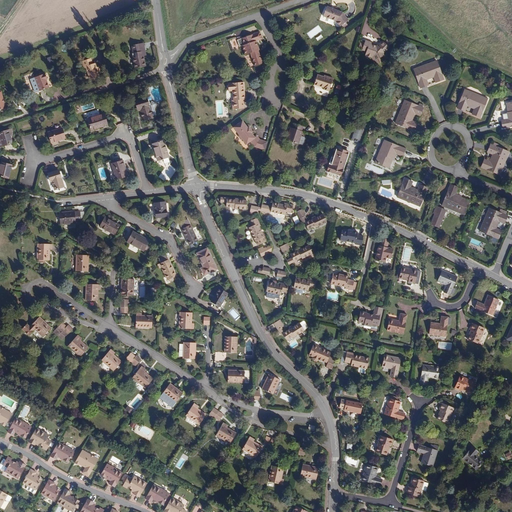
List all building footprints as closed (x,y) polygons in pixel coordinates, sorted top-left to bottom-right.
[(348,20),(342,12),(327,6),(323,16),(335,21),(340,27),(348,20)] [(259,50),(256,41),(262,39),(260,32),(253,34),(242,38),(241,36),(237,37),(238,39),(237,39),(239,46),(241,46),(244,55),(250,53),(255,66),(262,63),(258,51),(259,50)] [(233,49),(239,47),(236,37),(229,39),(233,49)] [(383,53),(389,47),(384,43),(380,47),(376,45),(375,45),(371,44),(372,42),(365,40),(364,42),(362,48),(361,50),(365,52),(364,55),(371,58),(374,65),(386,60),(383,53)] [(145,66),(143,56),(142,51),(139,52),(138,44),(132,45),(133,53),(135,53),(136,57),(132,58),(135,68),(145,66)] [(97,70),(100,70),(99,66),(96,67),(95,63),(92,64),(90,58),(81,61),(83,69),(86,68),(89,79),(99,76),(97,72),(97,70)] [(444,79),(437,60),(413,69),(420,88),(429,85),(427,80),(433,77),(435,83),(444,79)] [(48,87),(46,80),(47,79),(45,73),(34,77),(39,91),(48,87)] [(329,91),(333,78),(324,75),(323,76),(317,74),(314,85),(323,88),(322,89),(329,91)] [(245,99),(243,82),(228,83),(229,91),(232,91),(233,100),(231,100),(232,109),(244,108),(243,99),(245,99)] [(480,118),(488,98),(464,89),(457,108),(465,111),(467,106),(474,109),(471,114),(480,118)] [(153,118),(152,116),(156,115),(154,108),(156,104),(152,101),(150,104),(148,105),(146,97),(135,100),(138,111),(140,110),(143,121),(153,118)] [(224,100),(216,100),(217,117),(228,116),(227,109),(224,109),(224,100)] [(420,116),(423,108),(404,100),(395,123),(414,131),(417,123),(412,120),(414,114),(420,116)] [(511,126),(511,101),(508,103),(510,111),(507,111),(506,111),(507,119),(501,120),(502,129),(503,128),(511,126)] [(107,125),(104,114),(87,119),(91,130),(107,125)] [(254,137),(251,133),(252,132),(248,127),(247,127),(242,121),(233,127),(239,135),(238,136),(240,139),(242,139),(246,145),(250,141),(254,147),(264,150),(267,142),(259,139),(256,135),(254,137)] [(301,136),(303,131),(302,131),(303,127),(293,123),(291,128),(290,127),(286,140),(298,144),(299,143),(301,144),(303,143),(304,139),(304,138),(303,137),(301,136)] [(359,143),(363,128),(356,126),(351,141),(359,143)] [(65,138),(62,128),(48,132),(51,143),(65,138)] [(0,146),(12,143),(10,136),(9,134),(13,133),(11,129),(5,131),(1,132),(0,132),(0,146)] [(169,157),(163,140),(152,144),(157,161),(169,157)] [(402,157),(405,149),(384,140),(374,163),(386,167),(390,159),(392,160),(393,160),(396,154),(402,157)] [(500,175),(509,152),(490,144),(487,152),(492,155),(489,161),(484,159),(481,167),(500,175)] [(341,177),(349,152),(339,149),(338,151),(335,150),(331,164),(328,163),(326,172),(341,177)] [(127,176),(122,160),(111,164),(117,179),(127,176)] [(0,176),(8,178),(12,165),(1,162),(0,164),(0,176)] [(169,166),(162,176),(166,179),(174,169),(169,166)] [(64,187),(58,170),(48,174),(50,181),(52,181),(55,189),(64,187)] [(420,207),(428,188),(419,184),(417,190),(410,187),(412,182),(404,178),(396,197),(420,207)] [(464,201),(461,200),(462,197),(462,196),(456,193),(458,187),(450,184),(441,206),(464,215),(470,201),(465,199),(464,201)] [(246,209),(246,201),(239,200),(235,200),(228,200),(227,198),(220,198),(220,202),(226,202),(226,206),(232,207),(231,208),(246,209)] [(167,216),(165,202),(154,203),(156,218),(167,216)] [(291,213),(293,205),(284,203),(284,205),(281,204),(272,202),(271,208),(269,208),(269,206),(262,205),(261,208),(260,211),(268,212),(268,211),(270,212),(285,215),(286,212),(291,213)] [(258,210),(258,207),(251,206),(249,213),(256,215),(257,213),(258,210)] [(439,228),(446,210),(436,206),(433,213),(434,214),(430,224),(439,228)] [(326,222),(322,215),(315,218),(312,219),(307,222),(305,216),(302,209),(301,210),(300,208),(297,209),(298,211),(297,212),(302,223),(303,226),(305,225),(307,229),(313,227),(313,228),(326,222)] [(504,224),(508,216),(489,208),(479,231),(498,239),(501,231),(496,228),(499,222),(504,224)] [(80,218),(80,211),(74,211),(67,212),(64,212),(59,212),(60,224),(75,222),(76,222),(79,222),(79,219),(80,218)] [(114,234),(119,225),(105,217),(100,226),(114,234)] [(263,237),(259,227),(257,224),(259,223),(256,218),(249,221),(252,226),(249,228),(255,241),(263,237)] [(180,223),(182,228),(191,225),(189,219),(180,223)] [(197,241),(192,228),(192,229),(190,226),(182,229),(183,231),(183,232),(189,244),(197,241)] [(363,236),(357,235),(357,232),(348,230),(347,231),(342,230),(340,241),(346,242),(346,241),(355,243),(355,244),(361,245),(363,236)] [(149,240),(133,231),(127,241),(144,250),(149,240)] [(390,259),(392,249),(387,247),(388,240),(381,238),(379,246),(378,246),(375,260),(385,263),(386,258),(390,259)] [(49,260),(50,249),(52,249),(52,244),(38,243),(37,259),(38,259),(45,260),(49,260)] [(289,251),(288,249),(286,244),(280,247),(283,254),(289,251)] [(299,260),(312,254),(308,246),(301,249),(298,251),(290,255),(292,258),(286,261),(288,264),(288,265),(294,262),(293,261),(298,259),(299,260)] [(263,249),(258,251),(261,257),(268,254),(265,248),(263,249)] [(216,269),(207,249),(197,253),(204,267),(201,268),(204,275),(216,269)] [(88,271),(88,255),(76,254),(76,271),(88,271)] [(176,275),(171,263),(170,263),(168,259),(168,260),(166,256),(159,259),(161,263),(160,263),(162,267),(167,279),(168,279),(170,282),(176,279),(175,276),(176,275)] [(269,275),(270,269),(263,267),(262,269),(261,274),(263,274),(269,275)] [(414,283),(417,271),(401,267),(399,279),(408,281),(408,282),(414,283)] [(284,272),(277,270),(276,277),(283,278),(285,279),(286,272),(284,272)] [(452,288),(457,277),(442,271),(438,282),(446,285),(444,292),(450,295),(450,294),(451,293),(453,294),(455,289),(452,288)] [(354,282),(354,281),(347,279),(348,276),(339,274),(338,275),(333,274),(330,284),(336,286),(336,285),(345,287),(345,288),(352,290),(352,289),(354,282)] [(133,295),(134,279),(122,278),(121,294),(133,295)] [(314,288),(315,283),(306,281),(295,278),(293,287),(295,288),(295,290),(295,291),(297,293),(302,294),(306,293),(306,290),(308,290),(309,287),(314,288)] [(98,300),(98,290),(100,290),(101,281),(97,281),(97,284),(86,284),(86,300),(98,300)] [(286,293),(288,285),(283,284),(283,286),(279,285),(268,282),(266,291),(281,295),(281,292),(286,293)] [(219,307),(228,293),(219,288),(211,301),(219,307)] [(492,315),(499,301),(488,296),(484,305),(477,302),(475,308),(492,315)] [(191,323),(192,312),(180,312),(179,328),(193,329),(194,323),(191,323)] [(377,327),(380,315),(374,313),(373,315),(366,314),(366,313),(360,312),(358,322),(364,323),(364,325),(371,327),(371,326),(377,327)] [(152,327),(152,316),(142,315),(142,313),(136,313),(136,327),(152,327)] [(403,334),(407,315),(400,314),(399,321),(389,319),(387,331),(403,334)] [(51,328),(39,316),(30,326),(27,324),(22,329),(29,335),(35,329),(43,336),(51,328)] [(445,337),(447,324),(450,324),(451,320),(448,319),(448,318),(441,317),(440,324),(431,323),(429,334),(445,337)] [(294,337),(304,330),(299,323),(293,327),(290,329),(285,332),(281,327),(283,326),(282,325),(284,324),(280,319),(273,324),(281,335),(282,334),(286,340),(291,337),(293,335),(294,337)] [(63,330),(67,326),(62,322),(57,328),(61,332),(63,330)] [(478,343),(484,329),(472,323),(470,329),(471,330),(467,339),(478,343)] [(67,334),(73,329),(68,324),(67,326),(63,330),(67,334)] [(67,334),(63,330),(61,332),(58,335),(62,339),(67,334)] [(88,347),(80,340),(82,339),(77,335),(68,345),(80,356),(88,347)] [(236,353),(237,336),(225,336),(225,352),(236,353)] [(195,359),(196,342),(184,342),(183,358),(195,359)] [(329,356),(330,353),(318,348),(313,345),(309,355),(312,357),(312,358),(313,361),(316,362),(318,361),(318,359),(326,363),(327,361),(329,356)] [(121,361),(113,354),(115,353),(110,349),(101,360),(114,370),(121,361)] [(353,354),(346,352),(344,362),(351,364),(351,366),(359,368),(358,372),(365,374),(366,369),(367,369),(369,359),(353,355),(353,354)] [(136,356),(131,353),(125,359),(130,363),(131,362),(136,356)] [(136,366),(141,359),(136,355),(136,356),(131,362),(136,366)] [(396,377),(400,359),(384,355),(382,367),(391,369),(390,376),(396,377)] [(332,370),(334,359),(330,357),(328,361),(326,367),(332,370)] [(443,376),(444,371),(439,370),(439,367),(423,365),(420,385),(427,385),(428,378),(437,379),(438,378),(438,375),(443,376)] [(145,387),(153,378),(144,371),(146,370),(141,366),(133,377),(145,387)] [(244,382),(244,371),(228,370),(228,382),(244,382)] [(273,394),(280,379),(269,374),(262,388),(273,394)] [(471,391),(473,385),(474,382),(460,376),(455,388),(460,391),(461,389),(470,393),(471,391)] [(172,407),(183,393),(170,383),(159,397),(172,407)] [(390,399),(389,398),(384,414),(403,420),(405,413),(398,411),(401,402),(397,401),(398,398),(393,397),(392,400),(390,399)] [(360,414),(362,404),(341,399),(339,408),(344,409),(344,410),(360,414)] [(206,414),(197,408),(198,406),(194,403),(186,415),(199,424),(206,414)] [(447,423),(453,408),(441,403),(439,409),(440,410),(437,419),(447,423)] [(0,406),(0,421),(3,423),(2,425),(6,427),(14,414),(0,406)] [(19,416),(25,419),(30,409),(25,406),(19,416)] [(214,418),(219,411),(214,407),(209,414),(214,418)] [(219,421),(224,414),(219,411),(214,418),(219,421)] [(17,418),(9,432),(15,436),(17,433),(27,438),(33,427),(29,425),(24,422),(17,418)] [(132,421),(129,426),(134,429),(137,424),(132,421)] [(230,443),(236,433),(227,427),(228,425),(223,422),(216,435),(230,443)] [(38,428),(30,442),(36,446),(37,443),(40,445),(40,444),(49,449),(53,442),(48,439),(50,436),(38,428)] [(270,444),(272,439),(267,436),(264,443),(269,445),(270,444)] [(391,446),(393,440),(380,436),(375,451),(387,455),(389,446),(391,446)] [(257,457),(262,447),(253,441),(255,439),(250,437),(242,449),(257,457)] [(59,442),(52,456),(57,460),(59,457),(69,462),(75,452),(72,449),(67,446),(66,446),(59,442)] [(432,466),(437,451),(419,445),(417,451),(424,454),(421,463),(432,466)] [(305,455),(306,448),(300,447),(298,454),(305,455)] [(483,461),(476,456),(478,453),(472,447),(463,459),(476,470),(483,461)] [(83,450),(76,463),(80,465),(81,464),(84,466),(85,465),(87,467),(84,473),(90,476),(99,459),(83,450)] [(347,457),(345,464),(357,466),(359,459),(347,457)] [(8,458),(4,465),(8,468),(6,472),(19,479),(27,465),(21,462),(20,464),(17,463),(8,458)] [(110,484),(116,487),(124,473),(117,469),(112,466),(108,464),(102,475),(112,481),(110,484)] [(316,479),(318,468),(303,464),(300,476),(316,479)] [(375,477),(377,468),(366,464),(362,480),(380,486),(382,479),(375,477)] [(281,478),(283,468),(272,465),(269,481),(282,484),(283,479),(281,478)] [(38,473),(32,469),(24,483),(37,490),(43,480),(39,477),(36,475),(38,473)] [(134,494),(140,497),(148,484),(135,476),(133,480),(129,477),(124,485),(133,489),(133,490),(135,491),(134,494)] [(406,493),(419,497),(421,489),(425,491),(427,483),(424,482),(423,481),(412,478),(409,487),(408,487),(406,493)] [(56,483),(50,480),(42,494),(55,501),(61,490),(57,488),(57,487),(54,486),(56,483)] [(164,505),(170,494),(166,492),(161,489),(154,485),(146,499),(152,502),(154,499),(164,505)] [(9,495),(0,489),(0,506),(1,508),(6,499),(9,495)] [(66,489),(58,503),(65,507),(70,510),(74,511),(80,501),(70,496),(72,492),(66,489)] [(172,498),(164,511),(165,511),(186,511),(187,511),(183,509),(185,505),(172,498)] [(95,503),(89,499),(81,511),(104,511),(96,507),(96,506),(93,505),(95,503)]
